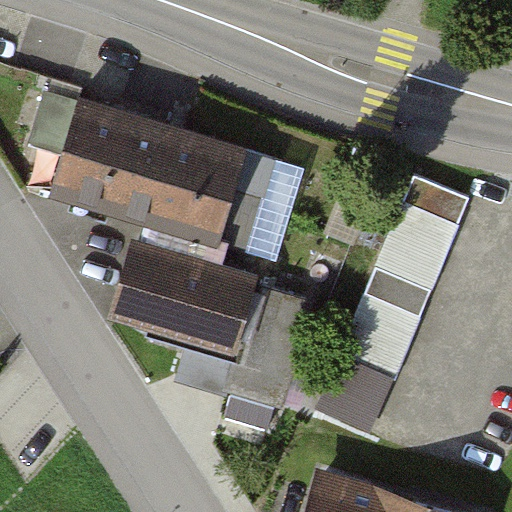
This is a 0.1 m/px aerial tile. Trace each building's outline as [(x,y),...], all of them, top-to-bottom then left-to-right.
[(276,158),(51,91),(36,142),(65,151),(54,188),(154,218),(233,242),(249,246),(276,158)] [(468,196),(413,174),(366,294),(421,315),(468,196)] [(233,242),(154,218),(146,245),(138,243),(119,310),(156,321),(153,329),(179,337),(182,328),(245,346),(225,413),(274,427),(311,299),(251,282),(254,271),(227,263),(233,242)] [(395,378),(340,356),(328,385),(384,407),(395,378)] [(455,511),(324,474),(313,511),(455,511)]
